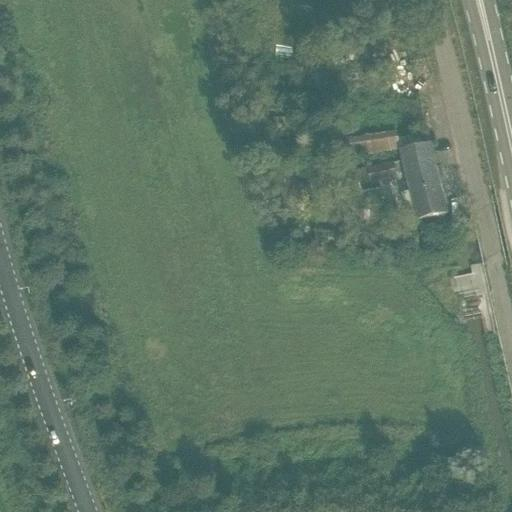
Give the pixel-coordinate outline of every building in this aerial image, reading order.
[(272,119),(272,129),(287,129),(287,119),(272,119)] [(416,221),(427,219),(447,214),(430,144),(427,131),(396,139),(416,221)] [(393,162),(364,169),(351,172),(349,172),(350,177),(332,181),(334,192),(397,178),(393,162)] [(296,184),(292,197),(304,201),(308,187),(296,184)] [(471,265),(472,272),(456,276),(459,291),(487,284),(481,262),(471,265)]
